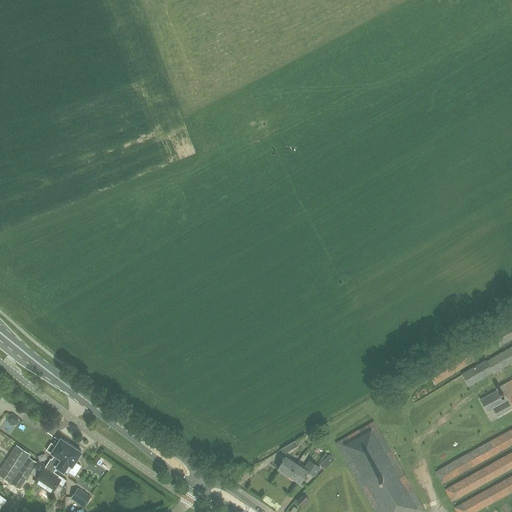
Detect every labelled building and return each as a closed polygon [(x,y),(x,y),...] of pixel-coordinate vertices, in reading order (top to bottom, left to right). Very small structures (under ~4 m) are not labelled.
[(511,322),(491,335),(499,348),(511,340),(511,322)] [(511,346),(487,362),(494,375),(499,372),(511,364),(511,346)] [(468,349),(427,372),(435,385),(476,361),(468,349)] [(511,407),(511,379),(496,389),(499,395),(504,402),(508,401),(511,407)] [(481,400),(488,412),(494,409),(497,416),(511,408),(508,401),(504,402),(497,391),(481,400)] [(9,414),(7,418),(8,421),(13,425),(17,424),(19,421),(18,417),(13,414),(9,414)] [(313,435),(313,436),(319,433),(316,427),(310,431),(310,432),(313,435)] [(442,484),(511,445),(511,428),(434,471),(442,484)] [(413,511),(418,510),(389,460),(372,430),(344,446),(382,511),(413,511)] [(45,466),(54,472),(70,445),(68,444),(69,442),(64,438),(63,440),(61,439),(56,447),(51,444),(47,451),(54,455),(51,460),(50,459),(45,466)] [(281,449),(284,454),(298,446),(295,441),(281,449)] [(74,448),(70,445),(54,472),(56,469),(67,476),(82,453),(80,452),(81,450),(75,446),(74,448)] [(13,450),(0,470),(0,475),(19,489),(36,463),(28,458),(27,459),(13,450)] [(452,501),(511,467),(511,451),(444,489),(452,501)] [(319,465),(324,470),(335,460),(329,455),(319,465)] [(297,465),(285,457),(278,469),(289,476),(297,465)] [(304,469),(297,465),(289,476),(300,483),(308,472),(315,476),(320,468),(309,461),(304,469)] [(54,472),(45,466),(35,482),(51,493),(61,480),(58,478),(60,476),(54,472)] [(456,511),(474,511),(511,491),(511,474),(453,507),(456,511)] [(91,497),(78,488),(71,498),(83,507),(91,497)] [(303,494),(297,501),(302,506),(309,500),(303,494)]
